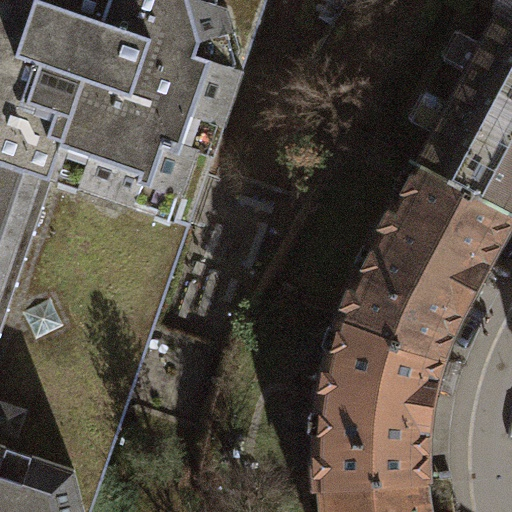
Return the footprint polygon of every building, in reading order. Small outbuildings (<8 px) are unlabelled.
[(0,0),(0,161),(160,215),(165,217),(182,169),(198,174),(258,0),(0,0)] [(511,0),(503,0),(500,7),(511,13),(511,0)] [(511,13),(500,7),(418,158),(511,206),(511,13)] [(358,269),(336,315),(446,356),(462,312),(511,214),(511,206),(418,158),(358,269)] [(0,511),(77,511),(69,481),(108,367),(102,355),(112,325),(124,321),(160,215),(0,161),(0,511)] [(317,440),(323,487),(425,479),(426,440),(430,395),(446,356),(336,315),(320,392),(317,440)] [(280,450),(279,414),(257,414),(258,451),(280,450)] [(429,511),(425,479),(323,487),(326,511),(429,511)]
